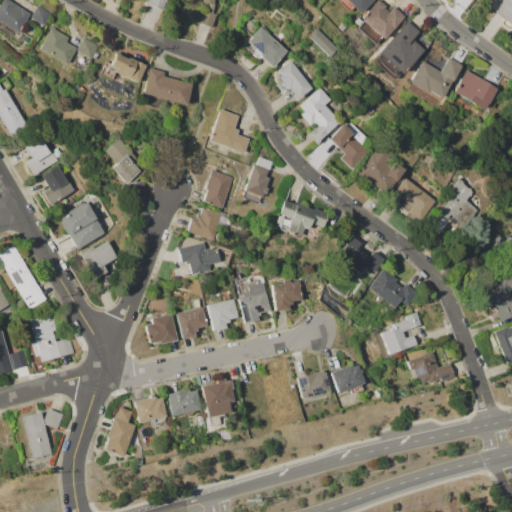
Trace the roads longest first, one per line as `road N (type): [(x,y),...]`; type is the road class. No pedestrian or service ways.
road 1 (residential): [(498,456),(487,388),(434,266),(325,190),(292,157),(238,74),(73,0)]
road 2 (residential): [(99,376),(103,344),(0,167)]
road 3 (residential): [(99,376),(141,378),(322,333)]
road 4 (tertiary): [(319,511),(498,456)]
road 5 (residential): [(103,344),(123,321),(177,197)]
road 6 (tertiary): [(492,424),(338,459)]
road 7 (residential): [(75,511),(78,436),(99,376)]
road 8 (tertiary): [(338,459),(216,495)]
